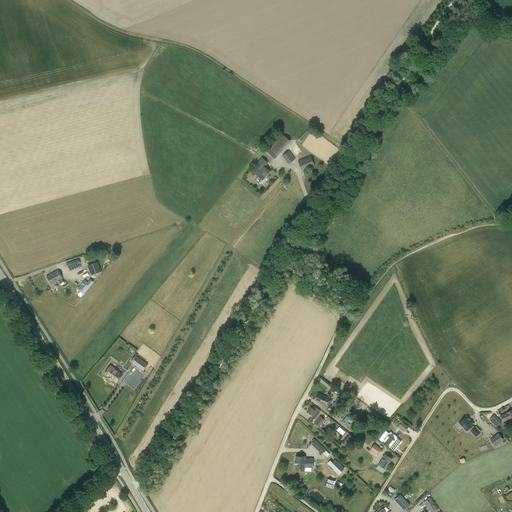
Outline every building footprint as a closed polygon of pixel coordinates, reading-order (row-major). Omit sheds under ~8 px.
[(298,139),(301,141),(311,130),(309,128),(298,139)] [(282,134),(261,158),(269,165),(290,141),(282,134)] [(294,159),(289,151),(282,156),(288,164),(294,159)] [(314,165),(310,156),(298,161),(302,170),(314,165)] [(262,180),(270,171),(262,164),(254,173),(262,180)] [(77,268),(74,260),(66,263),(68,268),(68,267),(69,271),(77,268)] [(97,262),(88,266),(92,275),(101,271),(97,262)] [(64,282),(62,278),(58,270),(46,276),(51,284),(58,280),(60,284),(64,282)] [(85,280),(77,289),(83,294),(93,282),(90,279),(87,282),(85,280)] [(133,363),(143,370),(147,364),(137,357),(133,363)] [(123,374),(111,366),(106,373),(117,382),(123,374)] [(324,396),(324,397),(319,394),(316,400),(321,403),(328,407),(327,410),(335,414),(338,409),(337,409),(342,401),(338,398),(334,403),(333,402),(331,406),(330,405),(332,400),(324,396)] [(313,421),(316,418),(321,411),(313,406),(312,408),(311,407),(308,412),(312,415),(310,419),(313,421)] [(503,421),(509,418),(510,420),(511,420),(511,409),(501,416),(503,421)] [(419,423),(425,413),(420,411),(415,421),(419,423)] [(494,414),(489,420),(497,427),(501,422),(494,414)] [(320,416),(314,423),(319,427),(322,423),(325,420),(320,416)] [(462,427),(466,431),(470,428),(472,430),(471,431),(475,436),(480,432),(476,427),(475,428),(473,425),(474,424),(468,418),(466,416),(459,423),(459,424),(458,425),(461,428),(462,427)] [(398,426),(404,432),(408,427),(402,421),(398,426)] [(498,433),(490,440),(496,447),(504,440),(498,433)] [(345,446),(353,438),(349,434),(341,443),(345,446)] [(396,437),(394,440),(392,438),(390,441),(388,439),(385,444),(389,447),(394,451),(401,441),(396,437)] [(320,444),(316,448),(321,453),(324,449),(320,444)] [(392,459),(385,454),(378,464),(386,469),(392,459)] [(295,463),(295,464),(295,469),(304,469),(304,467),(312,467),(313,459),(305,459),(305,456),(296,456),(295,462),(295,463)] [(330,460),(327,462),(329,465),(328,466),(331,469),(332,468),(338,473),(343,468),(334,459),(332,462),(330,460)] [(334,488),(336,481),(326,478),(324,486),(334,488)] [(399,495),(395,499),(403,508),(408,504),(399,495)] [(423,502),(430,511),(434,511),(438,509),(430,497),(423,502)]
